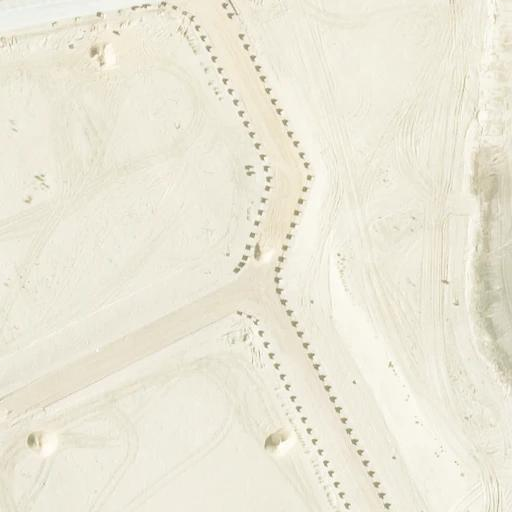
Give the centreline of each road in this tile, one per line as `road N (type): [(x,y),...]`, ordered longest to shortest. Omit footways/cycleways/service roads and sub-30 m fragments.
road 1 (residential): [(207,0),(291,176),(259,282),(369,511)]
road 2 (tertiary): [(140,0),(0,32)]
